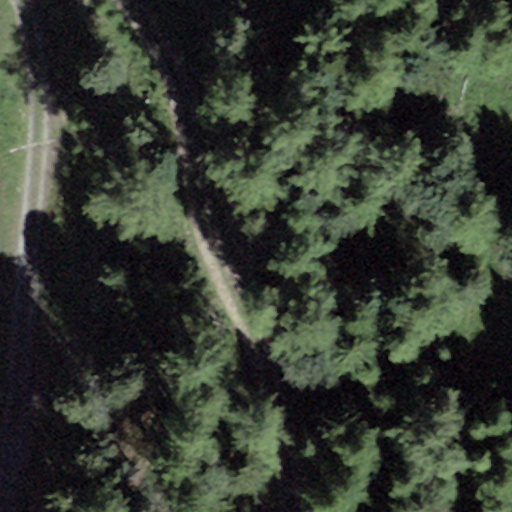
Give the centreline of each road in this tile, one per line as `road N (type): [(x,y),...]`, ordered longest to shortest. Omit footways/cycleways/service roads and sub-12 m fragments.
road 1 (track): [(126,0),(169,58),(246,308),(294,511)]
road 2 (track): [(0,450),(40,138),(36,27),(25,0)]
